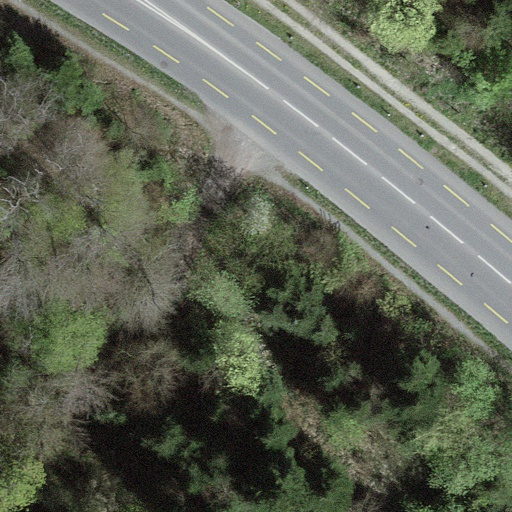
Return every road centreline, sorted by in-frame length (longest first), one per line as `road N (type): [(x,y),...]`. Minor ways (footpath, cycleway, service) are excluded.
road 1 (track): [(268,89),(188,241),(100,374),(0,491)]
road 2 (primary): [(511,284),(268,89),(140,0)]
